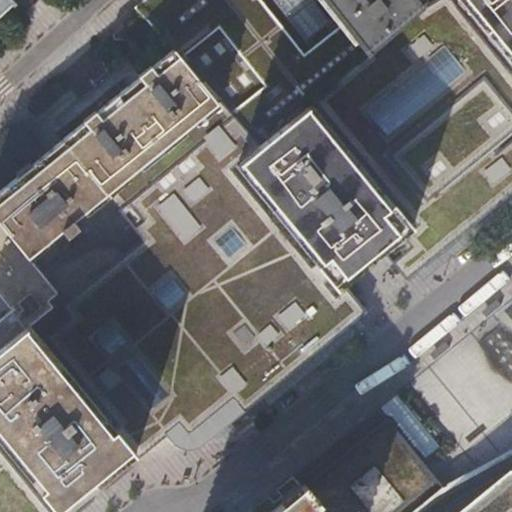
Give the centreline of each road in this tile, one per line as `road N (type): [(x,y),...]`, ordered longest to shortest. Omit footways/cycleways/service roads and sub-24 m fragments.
road 1 (residential): [(511,246),(206,495)]
road 2 (residential): [(0,90),(98,0)]
